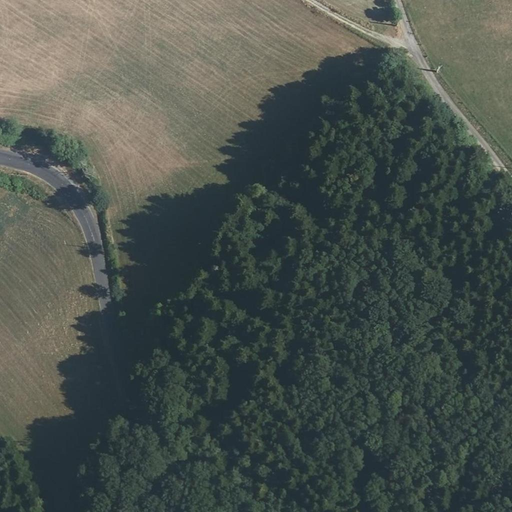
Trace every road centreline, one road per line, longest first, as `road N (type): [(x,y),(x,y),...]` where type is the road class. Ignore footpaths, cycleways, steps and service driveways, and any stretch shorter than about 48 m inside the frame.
road 1 (tertiary): [(0,155),(56,175),(79,202),(130,394),(168,465),(205,511)]
road 2 (track): [(398,44),(259,153),(170,164),(105,139)]
road 3 (unclassified): [(511,190),(449,116),(415,53),(400,0)]
